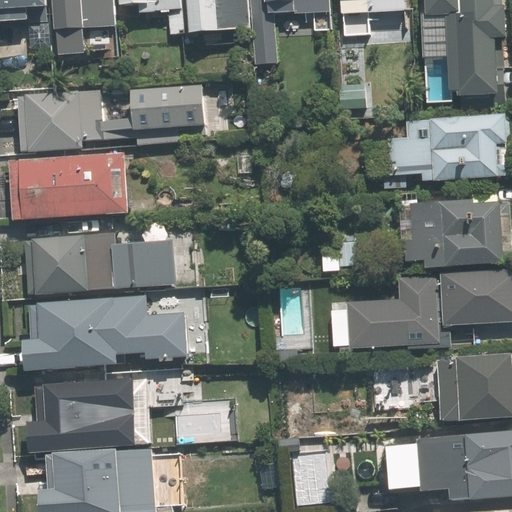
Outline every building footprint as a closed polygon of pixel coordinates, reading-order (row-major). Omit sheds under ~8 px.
[(58,0),(0,0),(0,13),(59,10),(58,0)] [(120,0),(61,0),(65,59),(124,55),(120,0)] [(189,31),(187,0),(125,0),(125,5),(145,4),(146,11),(174,10),(176,32),(189,31)] [(259,0),(194,0),(197,33),(262,28),(259,0)] [(338,0),(271,0),(273,12),(339,9),(338,0)] [(346,0),(346,9),(413,8),(412,0),(346,0)] [(508,0),(434,0),(435,9),(424,10),(426,51),(433,50),(434,75),(459,74),(459,94),(511,92),(509,35),(511,34),(511,3),(509,4),(508,0)] [(25,91),(26,149),(93,147),(92,139),(144,138),(144,144),(215,143),(214,83),(135,85),(135,121),(110,121),(109,90),(25,91)] [(373,151),(373,175),(510,174),(509,144),(511,143),(511,112),(419,113),(419,137),(395,137),(395,151),(373,151)] [(129,152),(17,158),(21,217),(133,211),(129,152)] [(511,195),(406,203),(411,269),(511,260),(511,195)] [(29,239),(32,293),(186,283),(183,229),(29,239)] [(402,233),(329,238),(331,271),(404,266),(402,233)] [(511,265),(447,269),(450,325),(511,321),(511,265)] [(335,298),(335,342),(446,342),(446,275),(407,275),(407,298),(335,298)] [(150,294),(37,302),(40,339),(34,339),(36,372),(129,366),(128,352),(150,351),(151,361),(194,358),(190,311),(152,314),(150,294)] [(511,351),(443,357),(447,421),(511,415),(511,351)] [(38,419),(39,448),(156,443),(153,379),(45,384),(47,418),(38,419)] [(511,427),(432,434),(436,486),(458,484),(459,499),(511,494),(511,427)] [(51,485),(52,511),(138,511),(169,510),(169,503),(189,501),(186,451),(166,452),(166,446),(133,448),(133,444),(57,448),(59,485),(51,485)]
